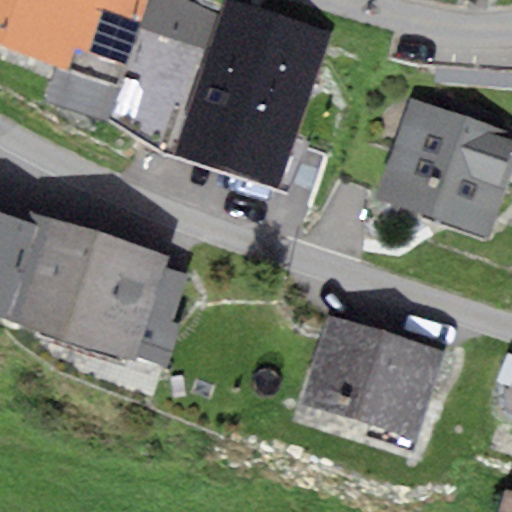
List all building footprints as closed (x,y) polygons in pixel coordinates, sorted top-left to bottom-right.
[(148,0),(0,0),(0,48),(119,89),(148,0)] [(191,0),(148,0),(119,89),(107,123),(152,147),(172,155),(217,18),(191,0)] [(278,190),(330,32),(233,0),(223,0),(217,18),(172,155),(278,190)] [(511,169),(511,134),(411,100),(376,202),(487,240),(511,169)] [(168,257),(31,211),(27,223),(0,301),(0,317),(133,362),(135,356),(164,269),(168,257)] [(0,301),(27,223),(0,214),(0,301)] [(164,269),(135,356),(159,364),(166,367),(180,326),(173,323),(188,277),(164,269)] [(445,352),(326,315),(298,404),(418,441),(445,352)] [(511,511),(511,474),(499,511),(511,511)]
